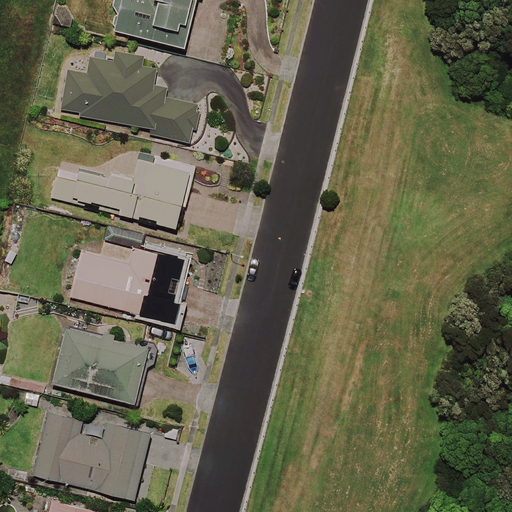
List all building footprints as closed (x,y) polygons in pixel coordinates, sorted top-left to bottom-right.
[(122,0),(115,35),(186,50),(196,0),(122,0)] [(138,59),(114,55),(112,63),(90,59),(87,76),(67,73),(60,114),(151,130),(150,136),(190,143),(197,107),(165,101),(167,91),(152,88),(155,71),(136,68),(138,59)] [(186,208),(196,163),(155,154),(153,167),(137,163),(133,183),(58,168),(52,196),(100,206),(99,211),(176,227),(180,206),(186,208)] [(71,300),(173,321),(176,303),(180,304),(189,263),(106,246),(103,259),(80,255),(71,300)] [(154,350),(67,331),(55,387),(135,404),(143,366),(150,367),(154,350)] [(81,422),(47,414),(32,475),(133,500),(149,434),(107,424),(102,441),(78,435),(81,422)] [(88,511),(50,502),(47,511),(88,511)]
